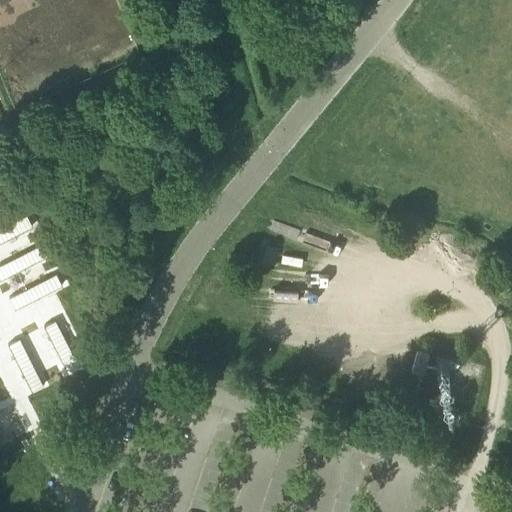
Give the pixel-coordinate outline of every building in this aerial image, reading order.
[(280,216),(345,234),(349,221),(284,202),(280,216)] [(22,218),(0,227),(0,248),(30,233),(22,218)] [(37,246),(0,265),(0,284),(45,262),(37,246)] [(53,277),(4,301),(13,314),(61,290),(53,277)] [(420,372),(423,373),(428,354),(416,351),(411,370),(415,371),(420,372)]
